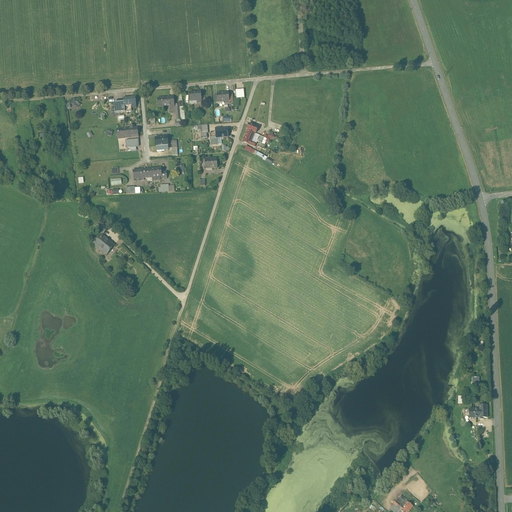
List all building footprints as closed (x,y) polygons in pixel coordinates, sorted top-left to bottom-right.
[(244,89),(235,90),(236,98),(244,98),(244,89)] [(201,92),(189,93),(190,102),(191,101),(191,104),(201,103),(201,92)] [(228,93),(217,94),(217,102),(224,102),(225,104),(229,103),(229,102),(228,93)] [(135,98),(123,99),(124,101),(124,102),(124,107),(125,112),(131,112),(130,107),(131,107),(131,109),(136,108),(135,98)] [(173,98),(157,99),(158,107),(169,106),(170,108),(174,108),(173,98)] [(124,102),(114,103),(115,113),(125,112),(124,107),(124,102)] [(248,125),(246,129),(247,129),(242,142),(250,145),(251,142),(254,134),(255,132),(256,133),(258,129),(248,125)] [(128,128),(117,129),(118,139),(124,139),(128,138),(138,137),(137,128),(134,129),(134,126),(131,126),(131,129),(128,129),(128,128)] [(227,129),(220,130),(220,128),(215,128),(216,133),(210,133),(211,146),(217,145),(217,138),(228,137),(227,129)] [(251,142),(256,144),(257,141),(255,141),(256,137),(258,138),(259,136),(254,134),(251,142)] [(167,137),(155,138),(156,146),(163,146),(163,148),(168,147),(167,137)] [(139,139),(126,140),(126,148),(140,147),(139,139)] [(255,151),(246,147),(244,150),(250,152),(271,164),(273,161),(255,151)] [(216,160),(209,160),(209,158),(205,159),(205,169),(206,169),(207,171),(212,170),(212,168),(217,168),(216,160)] [(161,169),(151,170),(152,180),(152,181),(159,181),(160,179),(167,179),(166,172),(161,173),(161,169)] [(151,170),(133,171),(134,181),(144,180),(144,179),(147,178),(147,180),(152,180),(151,170)] [(107,230),(100,224),(96,229),(97,230),(103,234),(107,230)] [(114,246),(101,235),(93,245),(100,250),(107,255),(114,246)] [(487,406),(479,406),(479,411),(476,411),(476,419),(487,418),(487,406)] [(407,502),(400,497),(390,509),(393,511),(408,511),(413,506),(407,502)]
